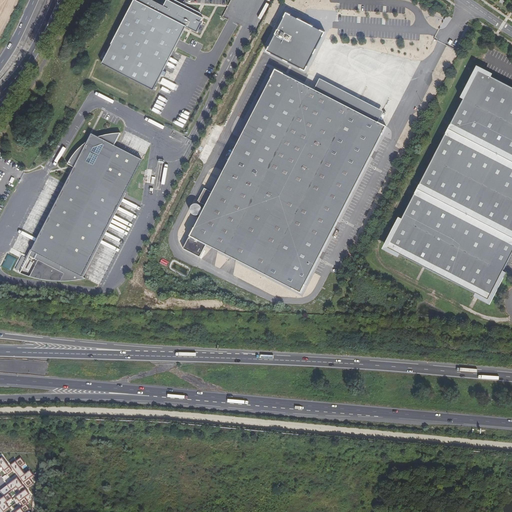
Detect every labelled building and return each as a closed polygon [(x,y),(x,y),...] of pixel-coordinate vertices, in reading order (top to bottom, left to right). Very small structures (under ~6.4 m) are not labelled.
[(152,0),(134,0),(102,63),(154,89),(185,28),(196,33),(204,17),(169,0),(166,0),(164,6),(152,0)] [(286,12),(266,50),(305,70),(325,31),(286,12)] [(511,87),(495,78),(496,75),(480,67),(464,99),(467,100),(405,220),(402,218),(385,250),(402,258),(403,255),(480,294),(478,298),(493,306),(509,274),(506,272),(511,260),(511,87)] [(190,237),(301,294),(386,127),(376,122),(312,88),(276,69),(190,237)] [(381,112),(317,79),(312,88),(376,122),(381,112)] [(144,161),(115,146),(122,134),(118,134),(115,134),(110,135),(105,136),(100,138),(93,134),(90,140),(87,143),(83,146),(80,149),(77,152),(74,156),(72,160),(69,165),(76,168),(30,257),(39,261),(30,278),(33,278),(37,279),(41,280),(46,281),(51,281),(58,282),(65,282),(71,282),(77,281),(83,280),(86,279),(84,278),(144,161)] [(116,215),(115,218),(128,225),(130,222),(116,215)] [(28,253),(29,250),(16,244),(14,247),(28,253)] [(101,245),(100,248),(113,254),(114,251),(101,245)] [(86,279),(100,284),(106,269),(103,268),(105,264),(99,261),(101,256),(96,254),(86,279)] [(0,477),(1,476),(0,475),(0,468),(1,467),(7,475),(12,471),(2,458),(0,459),(0,477)] [(28,488),(33,484),(30,479),(34,476),(30,471),(25,474),(20,468),(25,464),(20,458),(10,465),(28,488)] [(6,503),(12,498),(8,493),(16,487),(21,493),(16,497),(23,506),(15,511),(26,511),(30,509),(26,505),(29,503),(25,498),(30,494),(17,478),(0,490),(0,491),(4,497),(0,499),(0,511),(4,511),(10,508),(6,503)]
